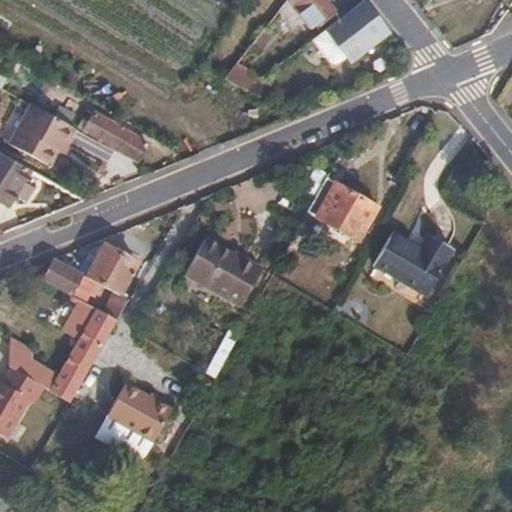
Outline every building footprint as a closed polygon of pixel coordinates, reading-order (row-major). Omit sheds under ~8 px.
[(326,0),(288,0),(280,10),(294,27),(303,20),(312,29),(334,12),(325,1),(326,0)] [(365,0),(357,6),(317,38),(314,45),(315,48),(328,65),(333,67),(345,60),(349,64),(390,29),(365,0)] [(275,35),(267,26),(254,42),(263,49),(275,35)] [(253,74),(262,81),(285,62),(277,54),(253,74)] [(246,92),(262,81),(253,74),(238,62),(224,80),(246,92)] [(75,132),(29,106),(9,142),(55,168),(75,132)] [(147,145),(93,115),(84,131),(138,161),(147,145)] [(31,173),(0,154),(0,203),(10,209),(31,173)] [(380,209),(326,177),(306,211),(332,226),(326,236),(344,247),(350,236),(355,238),(364,222),(370,225),(380,209)] [(370,225),(364,222),(355,238),(361,241),(370,225)] [(421,254),(391,236),(373,268),(425,298),(452,253),(429,240),(421,254)] [(234,253),(206,238),(185,274),(240,304),(261,267),(246,258),(244,262),(234,256),(234,253)] [(101,284),(119,294),(137,262),(104,245),(86,276),(90,278),(101,284)] [(90,278),(86,276),(53,257),(41,278),(68,293),(76,281),(85,285),(90,278)] [(111,298),(102,312),(117,320),(129,300),(119,294),(101,284),(98,290),(111,298)] [(71,402),(117,320),(102,312),(81,300),(64,329),(80,338),(60,374),(34,360),(34,348),(11,335),(8,368),(12,370),(44,387),(71,402)] [(35,401),(44,387),(12,370),(4,382),(0,379),(0,433),(7,438),(31,399),(35,401)] [(172,408),(126,383),(109,413),(153,439),(172,408)] [(153,439),(109,413),(97,433),(143,457),(153,439)]
